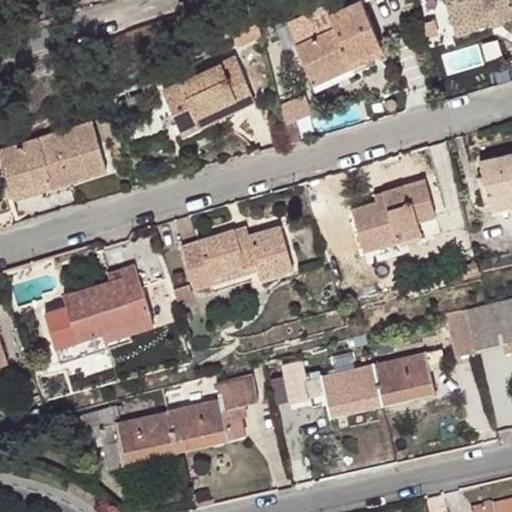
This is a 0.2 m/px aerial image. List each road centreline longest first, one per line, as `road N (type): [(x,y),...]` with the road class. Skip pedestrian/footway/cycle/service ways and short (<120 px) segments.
road 1 (residential): [(0,254),(511,101)]
road 2 (residential): [(511,454),(261,511)]
road 3 (unclassified): [(156,0),(0,51)]
